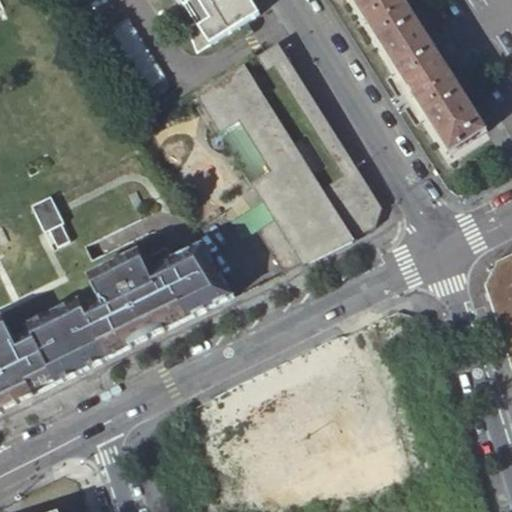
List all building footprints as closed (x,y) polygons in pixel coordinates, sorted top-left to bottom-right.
[(251,23),(261,17),(250,0),(181,0),(197,24),(188,30),(198,56),(212,48),(251,23)] [(486,132),(402,0),(354,0),(390,56),(436,130),(452,155),(486,132)] [(129,21),(104,36),(142,97),(167,81),(129,21)] [(269,52),(135,129),(246,298),(375,230),(381,212),(281,45),(269,52)] [(142,97),(147,102),(148,103),(152,103),(155,102),(167,94),(169,92),(169,89),(167,81),(142,97)] [(216,310),(234,300),(201,249),(186,257),(193,266),(216,310)] [(485,286),(511,371),(511,255),(497,264),(485,286)] [(0,415),(18,407),(13,395),(28,388),(34,399),(46,393),(150,342),(143,328),(160,319),(166,334),(216,310),(193,266),(186,257),(172,264),(167,256),(144,268),(140,261),(130,267),(116,273),(90,286),(99,303),(83,311),(79,304),(27,330),(30,337),(14,345),(6,327),(0,329),(0,415)] [(130,267),(140,261),(137,257),(127,262),(130,267)] [(127,262),(113,268),(116,273),(130,267),(127,262)] [(87,281),(90,286),(116,273),(113,268),(87,281)] [(143,328),(150,342),(157,338),(166,334),(160,319),(143,328)] [(209,387),(226,447),(364,407),(346,347),(209,387)] [(13,395),(18,407),(34,399),(28,388),(13,395)]
